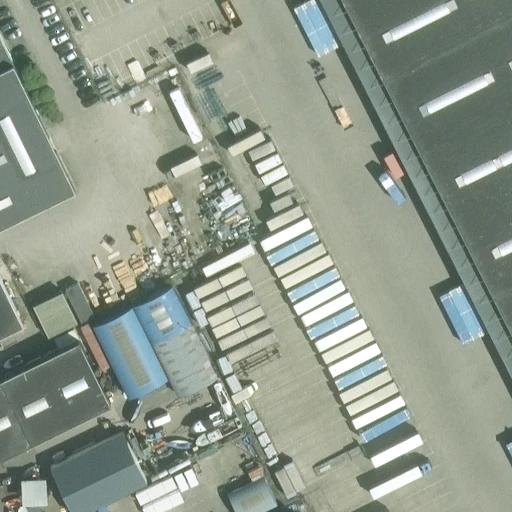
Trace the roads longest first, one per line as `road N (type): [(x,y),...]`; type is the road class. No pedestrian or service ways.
road 1 (unknown): [(341,222),(411,390),(488,511)]
road 2 (unknown): [(252,0),(341,222)]
road 3 (unknown): [(341,222),(511,149)]
